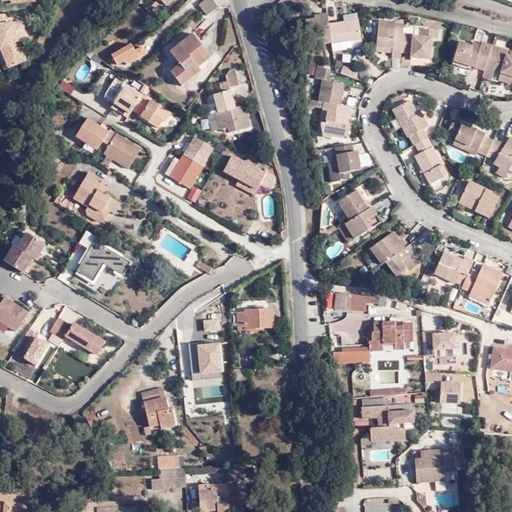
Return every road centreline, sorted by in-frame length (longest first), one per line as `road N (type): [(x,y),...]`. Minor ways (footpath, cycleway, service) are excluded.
road 1 (tertiary): [(296,247),(311,511)]
road 2 (tertiary): [(239,0),(291,180),(296,247)]
road 3 (residential): [(296,247),(188,293),(140,341)]
road 4 (residential): [(140,341),(75,407),(52,407),(0,379)]
